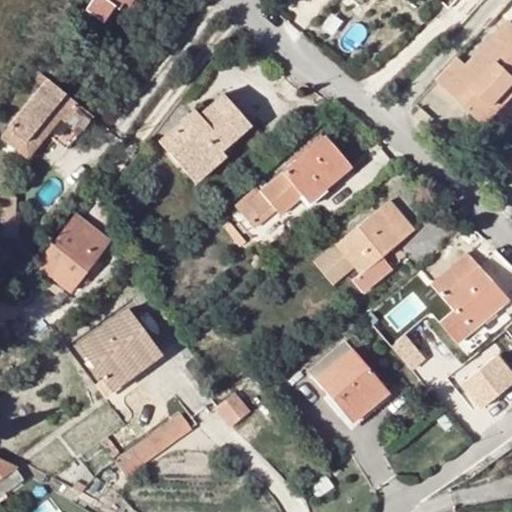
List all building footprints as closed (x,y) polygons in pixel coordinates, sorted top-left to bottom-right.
[(139,0),(92,0),(86,9),(104,21),(115,5),(130,15),(139,0)] [(458,60),(437,82),(485,127),(511,97),(511,25),(509,22),(468,67),(458,60)] [(48,79),(8,127),(26,141),(51,110),(60,117),(65,121),(53,137),(66,148),(92,116),(48,79)] [(196,111),(161,140),(189,174),(220,148),(222,151),(251,126),(224,95),(200,115),(196,111)] [(26,141),(8,127),(1,137),(27,158),(60,117),(51,110),(26,141)] [(316,185),(322,191),(350,168),(325,136),(283,171),(303,195),(304,196),(316,185)] [(220,148),(189,174),(196,182),(226,156),(222,151),(220,148)] [(283,171),(260,192),(270,204),(276,210),(280,215),(303,195),(283,171)] [(316,185),(304,196),(309,202),(322,191),(316,185)] [(251,221),(270,204),(260,192),(241,208),(251,221)] [(14,197),(1,197),(0,219),(5,220),(4,237),(17,237),(18,221),(13,220),(14,197)] [(390,202),(337,245),(354,266),(360,273),(354,279),(364,291),(392,269),(381,256),(413,229),(390,202)] [(270,204),(251,221),(255,226),(276,210),(270,204)] [(77,214),(71,222),(85,237),(80,244),(98,258),(111,241),(77,214)] [(71,292),(84,275),(98,258),(80,244),(85,237),(71,222),(37,266),(71,292)] [(341,278),(354,266),(337,245),(323,256),(341,278)] [(467,254),(431,285),(454,311),(440,323),(457,343),(508,300),(467,254)] [(341,278),(323,256),(315,263),(332,285),(341,278)] [(105,264),(98,258),(84,275),(91,281),(105,264)] [(0,316),(9,307),(0,297),(0,316)] [(78,344),(107,384),(135,365),(140,371),(160,357),(126,310),(78,344)] [(317,380),(346,413),(365,396),(373,405),(388,393),(352,351),(317,380)] [(481,412),(511,387),(511,366),(502,354),(460,385),(481,412)] [(135,365),(107,384),(112,392),(140,371),(135,365)] [(236,393),(216,408),(217,410),(231,427),(250,412),(236,393)] [(365,396),(346,413),(353,422),(373,405),(365,396)] [(444,413),(437,419),(446,430),(453,424),(444,413)] [(163,428),(173,442),(191,428),(181,415),(163,428)] [(148,438),(158,453),(173,442),(163,428),(148,438)] [(131,450),(141,466),(158,453),(148,438),(131,450)] [(125,476),(141,466),(131,450),(115,462),(125,476)] [(0,477),(14,468),(0,460),(0,477)] [(79,480),(75,487),(84,492),(88,486),(79,480)]
